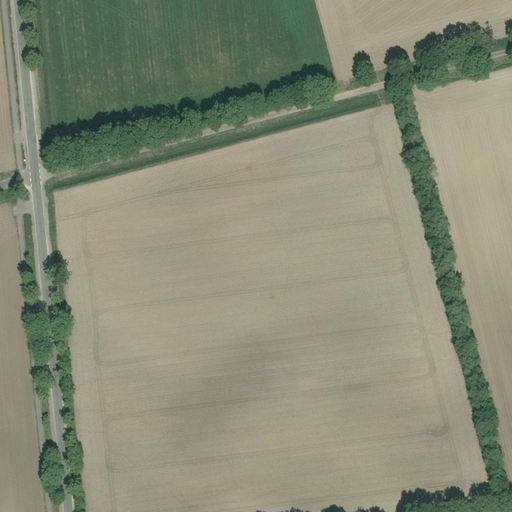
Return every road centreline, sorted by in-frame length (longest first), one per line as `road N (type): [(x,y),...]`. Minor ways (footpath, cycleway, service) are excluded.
road 1 (track): [(511,50),(36,178)]
road 2 (tertiary): [(36,178),(70,511)]
road 3 (tertiary): [(18,0),(36,178)]
